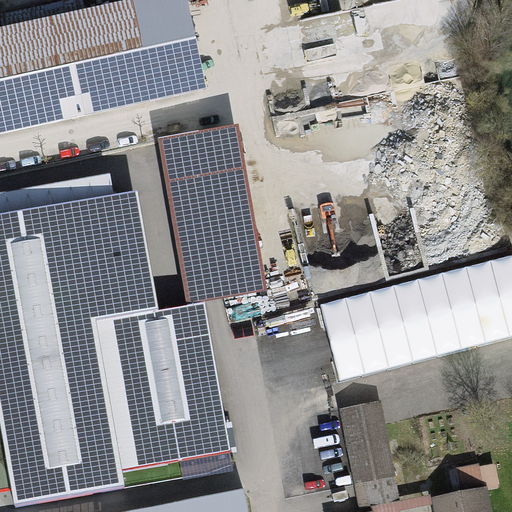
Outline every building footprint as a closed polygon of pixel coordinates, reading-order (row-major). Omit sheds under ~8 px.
[(187,0),(123,0),(0,26),(0,132),(206,88),(187,0)] [(238,123),(157,137),(186,303),(267,289),(238,123)] [(204,302),(158,310),(137,190),(0,213),(0,424),(14,503),(124,484),(122,469),(230,450),(204,302)] [(340,410),(354,485),(394,477),(381,402),(340,410)] [(452,494),(430,498),(433,507),(433,511),(491,511),(487,487),(483,463),(448,470),(452,494)] [(396,481),(355,489),(359,507),(369,505),(370,506),(388,503),(399,501),(396,481)] [(128,511),(249,511),(245,489),(128,511)]
